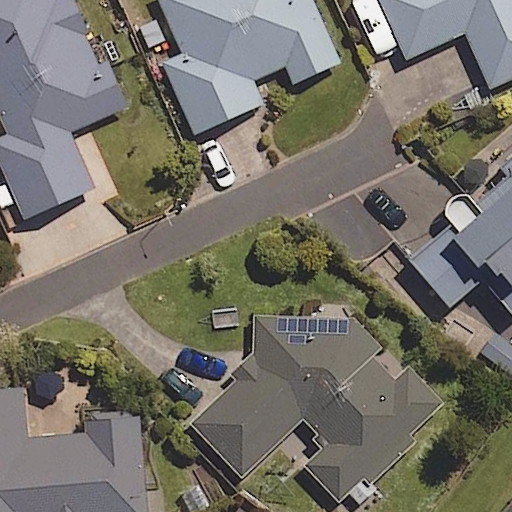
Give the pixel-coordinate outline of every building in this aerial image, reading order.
[(0,0),(0,106),(12,132),(0,137),(0,155),(29,216),(96,185),(70,131),(126,105),(77,0),(0,0)] [(338,61),(310,0),(158,0),(181,51),(161,60),(194,132),(261,102),(250,79),(284,64),(292,82),(338,61)] [(511,0),(372,0),(354,9),(378,60),(400,50),(404,59),(463,31),(490,88),(511,78),(511,0)] [(511,166),(471,199),(460,195),(449,199),(443,209),(446,220),(405,253),(448,306),(482,279),(511,316),(511,166)] [(311,344),(287,320),(188,416),(246,475),(306,416),(332,443),(309,466),(348,506),(448,409),(409,369),(403,375),(380,352),(385,347),(348,308),(311,344)] [(511,345),(494,332),(479,351),(511,375),(511,345)] [(150,511),(142,410),(85,414),(86,432),(31,436),(27,384),(0,386),(0,511),(150,511)]
